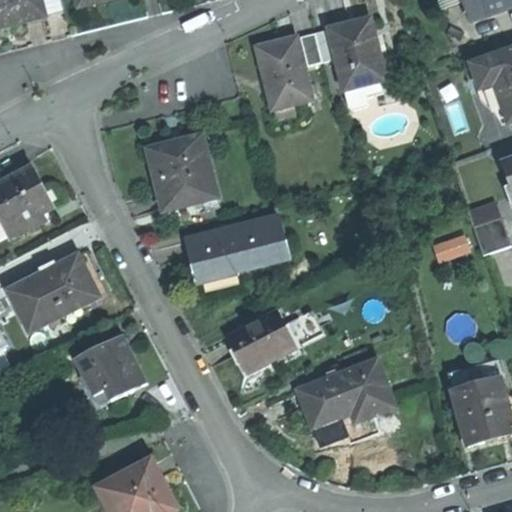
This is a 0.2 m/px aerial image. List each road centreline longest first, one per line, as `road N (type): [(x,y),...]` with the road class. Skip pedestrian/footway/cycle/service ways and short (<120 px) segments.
road 1 (residential): [(54,101),(217,425),(258,474)]
road 2 (residential): [(286,0),(54,101)]
road 3 (residential): [(394,511),(511,482)]
